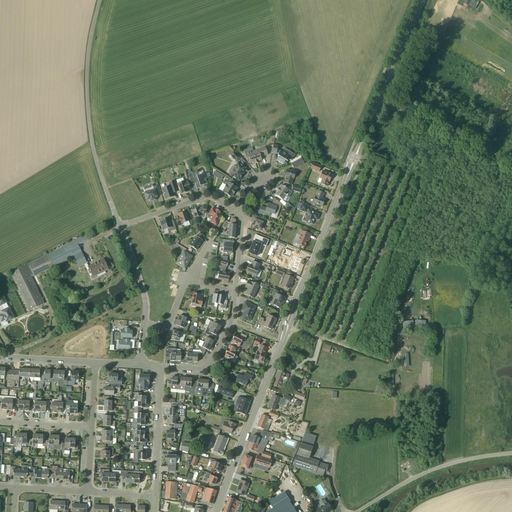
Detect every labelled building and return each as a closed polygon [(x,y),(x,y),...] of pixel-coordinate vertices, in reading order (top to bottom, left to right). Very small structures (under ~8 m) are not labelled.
[(474,0),(465,0),(464,3),(475,9),(479,2),(474,0)] [(282,152),(281,151),(277,149),(278,145),(273,144),(272,153),(277,154),(277,153),(279,154),(278,156),(279,157),(277,160),(283,164),(286,161),(287,161),(289,159),(291,161),(295,155),(289,151),(287,154),(283,151),(282,152)] [(246,159),(247,159),(248,161),(249,161),(251,164),(255,163),(255,164),(258,163),(257,162),(261,160),(260,157),(268,155),(265,147),(258,150),(258,151),(253,153),(246,155),(246,156),(245,157),(246,158),(246,159)] [(236,161),(240,158),(233,151),(230,155),(236,161)] [(301,158),(291,164),(294,169),(304,164),(301,158)] [(246,168),(238,163),(235,167),(234,166),(232,167),(231,169),(232,172),(230,175),(239,181),(244,173),(243,172),(246,168)] [(319,172),(321,166),(313,163),(310,169),(319,172)] [(294,179),(296,171),(291,170),(291,171),(287,170),(285,176),(286,177),(285,183),(291,185),(293,179),(294,179)] [(331,180),(333,175),(323,171),(320,178),(322,179),(320,184),(327,187),(330,179),(331,180)] [(194,178),(192,173),(188,174),(192,185),(195,184),(197,189),(204,186),(204,185),(208,184),(206,179),(208,178),(207,177),(206,174),(206,173),(197,176),(197,177),(194,178)] [(234,194),(236,191),(235,191),(237,188),(233,185),(235,182),(227,177),(224,181),(228,182),(226,185),(224,188),(222,192),(232,197),(234,194)] [(166,199),(173,197),(172,193),(177,192),(173,181),(168,183),(170,186),(162,189),(166,199)] [(190,189),(188,181),(185,182),(184,181),(177,184),(181,194),(186,192),(185,191),(190,189)] [(144,193),(147,200),(150,200),(150,201),(155,200),(154,198),(157,197),(156,194),(160,193),(157,185),(153,187),(152,185),(143,188),(145,193),(144,193)] [(289,190),(281,185),(279,189),(278,189),(277,191),(275,195),(282,200),(289,190)] [(323,197),(324,193),(318,191),(316,196),(315,196),(313,203),(322,207),(325,200),(321,198),(322,197),(323,197)] [(278,213),(281,204),(274,198),(272,205),(268,203),(266,208),(261,206),(258,213),(270,217),(271,214),(274,215),(275,212),(278,213)] [(317,220),(319,214),(307,210),(308,206),(302,203),(299,210),(305,213),(302,220),(307,222),(307,224),(309,225),(310,224),(312,224),(314,219),(317,220)] [(205,217),(206,213),(207,207),(203,206),(198,208),(199,209),(192,211),(194,218),(201,216),(201,217),(205,217)] [(216,211),(212,208),(209,214),(213,216),(210,222),(216,225),(219,220),(222,216),(219,214),(221,212),(216,209),(216,211)] [(178,226),(182,225),(182,223),(189,221),(187,216),(188,215),(187,214),(186,213),(186,212),(180,213),(181,215),(175,217),(178,226)] [(260,230),(263,222),(262,222),(263,219),(253,216),(252,219),(254,220),(252,227),(260,230)] [(170,221),(169,217),(164,219),(164,220),(160,221),(161,226),(162,226),(164,230),(167,229),(168,232),(176,229),(173,220),(170,221)] [(235,223),(236,222),(235,220),(234,219),(233,219),(232,219),(231,220),(230,221),(230,223),(228,222),(226,221),(222,227),(225,230),(227,228),(229,228),(228,237),(234,238),(236,225),(235,225),(235,223)] [(308,242),(311,235),(301,231),(299,235),(300,235),(298,241),(295,239),(293,245),(293,246),(299,248),(300,246),(304,247),(307,241),(308,242)] [(202,240),(205,236),(200,233),(197,237),(196,236),(190,246),(196,250),(202,240)] [(87,263),(78,245),(89,240),(87,236),(76,241),(47,255),(46,252),(43,253),(45,256),(25,266),(31,277),(74,256),(79,267),(87,263)] [(267,247),(270,240),(260,237),(258,243),(254,241),(252,245),(250,249),(249,253),(257,257),(262,245),(267,247)] [(232,253),(233,244),(228,244),(229,240),(223,240),(222,248),(224,248),(223,252),(232,253)] [(285,248),(282,255),(289,258),(292,251),(285,248)] [(185,269),(192,257),(183,251),(176,263),(185,269)] [(293,256),(288,269),(296,272),(301,259),(293,256)] [(227,266),(228,262),(221,259),(219,264),(221,265),(219,272),(219,271),(218,279),(228,281),(228,279),(229,279),(230,279),(230,276),(230,275),(229,275),(230,273),(225,272),(227,266)] [(97,275),(104,272),(108,269),(103,260),(88,267),(92,275),(90,276),(92,280),(98,277),(97,275)] [(258,268),(260,264),(253,261),(250,267),(249,266),(247,272),(251,274),(251,275),(256,277),(256,276),(259,269),(259,268),(258,268)] [(29,311),(44,304),(31,277),(25,266),(11,273),(29,311)] [(289,289),(293,278),(283,274),(285,271),(277,269),(276,273),(283,276),(279,285),(281,286),(284,287),(284,288),(286,288),(289,289)] [(253,298),(259,285),(248,281),(245,287),(249,289),(248,290),(247,290),(245,295),(253,298)] [(201,308),(203,299),(199,298),(199,296),(198,296),(198,294),(193,294),(191,304),(197,304),(196,307),(201,308)] [(217,304),(219,295),(213,294),(212,300),(209,299),(210,297),(209,297),(208,306),(214,307),(214,303),(217,304)] [(284,302),(285,298),(275,294),(271,304),(280,308),(283,302),(284,302)] [(227,302),(224,302),(225,296),(219,295),(217,304),(221,304),(220,308),(226,309),(227,301),(227,302)] [(249,321),(255,307),(251,305),(251,304),(245,302),(243,307),(242,310),(245,311),(244,313),(243,313),(242,318),(249,321)] [(9,307),(8,307),(0,311),(2,314),(0,314),(0,320),(3,327),(8,324),(7,322),(14,318),(9,307)] [(189,321),(190,316),(184,314),(183,316),(180,315),(178,320),(185,323),(186,320),(189,321)] [(275,323),(277,319),(268,315),(265,322),(263,321),(264,319),(260,317),(258,324),(261,325),(262,325),(264,326),(271,329),(274,322),(275,323)] [(218,325),(219,322),(214,319),(213,322),(210,321),(208,325),(208,326),(219,331),(221,326),(218,325)] [(186,332),(189,324),(185,323),(178,320),(176,325),(179,326),(178,329),(184,331),(186,332)] [(424,328),(425,321),(414,320),(414,328),(424,328)] [(204,333),(207,334),(212,337),(213,334),(216,336),(219,331),(208,326),(207,328),(204,333)] [(121,330),(120,336),(120,337),(132,338),(132,331),(129,331),(129,329),(124,329),(124,330),(121,330)] [(186,332),(184,331),(178,329),(177,332),(174,331),(172,336),(171,340),(179,341),(182,334),(183,334),(184,331),(186,332)] [(243,342),(247,336),(241,333),(239,336),(235,334),(233,337),(234,338),(231,343),(239,347),(242,342),(243,342)] [(211,346),(214,341),(211,340),(212,337),(207,334),(205,337),(206,337),(204,342),(211,346)] [(209,350),(211,346),(204,342),(202,347),(201,346),(199,349),(200,351),(202,353),(203,355),(205,352),(205,351),(206,349),(209,350)] [(239,350),(229,345),(228,348),(227,348),(226,352),(224,357),(232,361),(235,362),(237,357),(236,357),(239,350)] [(264,354),(267,348),(261,345),(258,352),(257,351),(254,359),(258,361),(259,360),(263,362),(266,355),(264,354)] [(324,345),(322,351),(329,353),(331,347),(324,345)] [(175,361),(176,353),(176,350),(176,349),(166,348),(166,357),(170,357),(170,360),(175,361)] [(192,354),(192,351),(187,351),(187,352),(184,352),(184,358),(187,358),(187,361),(192,362),(192,354)] [(181,353),(180,353),(176,353),(175,361),(181,361),(181,358),(184,358),(184,352),(181,352),(181,353)] [(203,355),(202,353),(200,354),(192,354),(192,362),(197,362),(198,357),(201,357),(203,355)] [(41,381),(44,381),(44,382),(50,383),(50,382),(50,379),(50,375),(51,371),(45,370),(45,375),(42,375),(41,381)] [(283,389),(289,374),(278,370),(272,385),(283,389)] [(58,380),(59,371),(53,371),(53,376),(50,375),(50,379),(50,382),(53,382),(53,379),(58,380)] [(67,385),(67,377),(64,377),(65,371),(59,371),(58,380),(64,380),(64,385),(64,386),(65,387),(66,387),(66,385),(67,385)] [(78,380),(79,372),(71,372),(71,378),(67,377),(67,385),(74,385),(74,383),(78,383),(78,380)] [(250,381),(253,376),(245,373),(243,377),(239,375),(237,378),(235,377),(233,381),(236,382),(245,386),(248,380),(250,381)] [(121,385),(122,379),(117,378),(118,374),(109,374),(108,381),(111,381),(111,385),(121,385)] [(149,376),(139,375),(139,384),(140,384),(140,390),(147,390),(147,384),(149,384),(149,383),(149,382),(149,376)] [(177,386),(178,379),(178,377),(172,377),(171,381),(168,381),(168,389),(176,390),(177,386)] [(185,386),(186,378),(181,378),(180,381),(177,381),(178,379),(177,386),(176,390),(185,391),(185,386)] [(185,386),(185,391),(194,391),(194,390),(193,390),(194,382),(191,382),(192,379),(186,378),(185,386)] [(196,392),(202,392),(202,388),(203,380),(198,379),(197,383),(194,382),(195,381),(194,381),(194,382),(193,390),(194,390),(196,390),(196,392)] [(202,388),(202,392),(207,393),(208,391),(210,392),(211,384),(208,384),(209,381),(203,380),(202,388)] [(121,385),(111,385),(111,388),(105,388),(104,395),(113,395),(114,392),(119,392),(120,387),(125,387),(125,385),(121,385)] [(234,390),(229,389),(220,385),(217,393),(232,397),(234,390)] [(296,392),(293,396),(303,400),(305,395),(296,392)] [(146,402),(146,396),(141,396),(141,393),(135,393),(135,396),(136,396),(136,398),(138,398),(138,402),(146,402)] [(289,402),(291,397),(284,395),(283,399),(273,395),(271,401),(270,401),(267,407),(275,410),(277,404),(282,406),(285,400),(289,402)] [(66,402),(61,402),(61,396),(58,396),(57,403),(57,413),(62,413),(63,408),(66,408),(66,402)] [(250,401),(238,396),(236,403),(239,404),(237,412),(245,415),(250,401)] [(32,406),(32,400),(33,398),(32,398),(30,398),(29,401),(24,401),(23,411),(29,411),(29,406),(32,406)] [(40,412),(41,402),(41,398),(35,398),(33,398),(32,400),(32,406),(35,406),(35,411),(40,412)] [(77,414),(77,405),(78,401),(72,401),(68,401),(69,398),(66,398),(66,402),(66,408),(66,409),(69,410),(69,413),(77,414)] [(15,405),(16,399),(13,399),(13,400),(7,400),(7,410),(12,410),(13,405),(15,405)] [(23,411),(24,401),(19,401),(19,399),(16,399),(15,405),(18,405),(18,410),(23,411)] [(49,407),(49,401),(46,401),(46,402),(41,402),(40,412),(46,412),(46,407),(49,407)] [(57,403),(52,403),(52,401),(49,401),(49,407),(52,407),(51,412),(57,413),(57,403)] [(146,408),(146,402),(138,402),(138,407),(134,407),(134,410),(141,410),(141,408),(146,408)] [(182,409),(183,405),(171,405),(170,409),(169,416),(167,416),(175,417),(177,417),(184,417),(185,409),(182,409)] [(141,410),(134,410),(134,413),(137,413),(137,419),(145,419),(145,417),(148,418),(148,414),(141,413),(141,410)] [(267,431),(269,426),(269,425),(266,424),(268,417),(262,415),(257,427),(267,431)] [(182,428),(183,424),(175,424),(175,417),(167,416),(167,424),(174,424),(174,428),(182,428)] [(145,425),(145,419),(137,419),(137,422),(137,425),(134,425),(134,427),(134,428),(140,428),(140,425),(145,425)] [(234,428),(236,424),(228,421),(227,424),(224,423),(222,430),(231,433),(233,428),(234,428)] [(144,437),(145,431),(140,431),(140,428),(134,428),(133,436),(136,437),(144,437)] [(181,431),(182,428),(174,428),(174,431),(167,431),(166,442),(167,442),(167,441),(171,441),(171,439),(174,439),(174,434),(180,434),(180,431),(181,431)] [(305,432),(301,443),(297,453),(309,458),(313,447),(316,436),(305,432)] [(21,443),(22,434),(17,434),(16,439),(13,438),(13,445),(16,445),(16,443),(21,443)] [(29,446),(30,439),(27,439),(27,434),(22,434),(21,443),(21,447),(21,448),(26,448),(26,446),(29,446)] [(37,444),(38,435),(33,434),(33,440),(30,439),(29,446),(32,446),(32,447),(37,448),(37,444)] [(45,447),(46,440),(43,440),(43,435),(38,435),(37,444),(42,445),(42,447),(45,447)] [(54,445),(54,436),(49,435),(49,441),(46,440),(45,447),(49,447),(49,445),(54,445)] [(253,435),(250,442),(260,446),(265,448),(266,444),(262,442),(263,439),(253,435)] [(61,448),(62,448),(62,441),(59,441),(59,436),(54,436),(54,445),(53,449),(60,450),(60,449),(61,449),(61,448)] [(119,439),(119,437),(116,437),(113,436),(110,436),(102,436),(102,441),(107,441),(107,444),(113,444),(113,439),(119,439)] [(147,443),(147,439),(144,439),(144,437),(136,437),(133,436),(133,445),(139,445),(139,442),(147,443)] [(213,451),(221,454),(221,453),(222,454),(223,450),(227,439),(219,436),(219,437),(216,443),(215,447),(213,451)] [(70,448),(70,439),(65,438),(65,443),(62,443),(62,441),(62,448),(61,448),(61,449),(61,450),(64,450),(64,451),(69,451),(69,448),(70,448)] [(78,451),(78,444),(75,444),(75,439),(70,439),(70,448),(75,448),(74,450),(78,451)] [(188,452),(190,443),(182,442),(180,451),(188,452)] [(258,453),(260,449),(260,446),(250,442),(247,449),(258,453)] [(113,455),(113,448),(105,448),(104,451),(101,451),(101,458),(109,458),(110,455),(113,455)] [(146,460),(146,453),(143,453),(143,450),(134,449),(134,456),(137,456),(137,460),(146,460)] [(178,456),(178,453),(168,451),(167,455),(166,455),(166,463),(175,463),(176,456),(178,456)] [(315,474),(319,463),(319,462),(309,458),(297,453),(291,466),(315,474)] [(248,465),(250,462),(251,458),(245,455),(243,459),(240,466),(248,469),(249,470),(250,469),(251,467),(250,466),(248,465)] [(193,456),(190,464),(195,467),(198,458),(193,456)] [(268,468),(269,468),(272,461),(257,456),(254,464),(255,464),(268,468)] [(220,472),(222,465),(214,462),(212,468),(209,467),(207,470),(214,473),(215,470),(220,472)] [(326,472),(328,466),(319,463),(315,474),(323,476),(324,472),(326,472)] [(21,469),(21,466),(21,469),(16,469),(16,467),(10,466),(10,475),(10,474),(14,474),(14,477),(20,477),(21,469)] [(31,476),(31,468),(31,466),(21,466),(21,469),(20,477),(27,477),(27,475),(31,475),(31,476)] [(52,478),(52,466),(52,469),(47,469),(47,471),(42,470),(41,478),(47,479),(48,476),(51,477),(51,478),(52,478)] [(52,466),(52,478),(52,477),(56,477),(56,479),(62,479),(62,471),(57,471),(58,466),(52,466)] [(41,478),(42,470),(36,470),(37,468),(31,468),(31,476),(31,475),(35,476),(35,478),(41,478)] [(108,482),(109,473),(106,473),(106,470),(99,469),(99,478),(102,478),(102,482),(108,482)] [(62,471),(62,479),(68,480),(68,478),(72,478),(72,479),(73,479),(73,470),(68,470),(68,472),(62,471)] [(115,479),(118,479),(119,476),(121,476),(121,471),(112,470),(112,474),(109,473),(108,482),(115,482),(115,479)] [(125,483),(132,483),(133,475),(132,475),(133,471),(121,471),(121,476),(123,476),(122,479),(126,480),(125,483)] [(142,481),(143,472),(136,472),(136,475),(133,475),(132,483),(139,484),(139,480),(142,481)] [(210,476),(207,474),(204,481),(214,485),(217,478),(210,475),(210,476)] [(244,495),(249,484),(240,480),(240,481),(241,481),(239,487),(238,486),(236,492),(244,495)] [(175,483),(175,482),(166,481),(165,498),(173,499),(175,483)] [(198,487),(190,484),(190,485),(188,493),(185,500),(193,503),(197,491),(198,487)] [(201,500),(212,504),(216,491),(206,487),(201,500)] [(295,511),(290,502),(284,492),(269,501),(275,511),(272,511),(295,511)] [(236,511),(238,507),(240,508),(242,503),(228,498),(223,511),(224,511),(236,511)] [(326,503),(324,499),(320,501),(322,506),(315,510),(316,511),(328,511),(332,510),(327,503),(326,503)] [(57,510),(58,501),(50,501),(50,510),(56,510),(57,510)] [(65,510),(65,501),(58,501),(57,510),(65,510)] [(33,511),(33,503),(24,502),(24,511),(33,511)]
